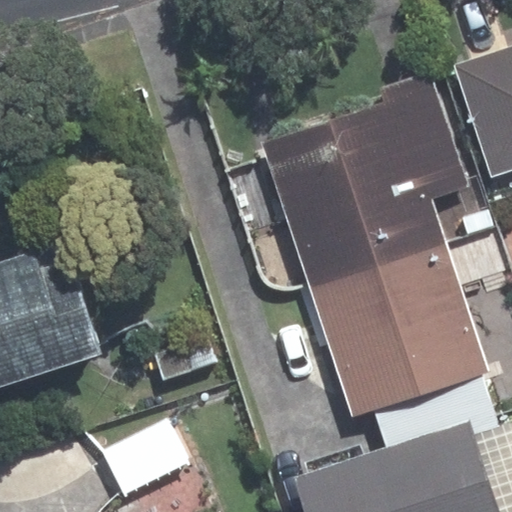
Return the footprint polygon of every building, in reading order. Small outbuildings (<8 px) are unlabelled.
[(511,28),(511,29),(511,46),(447,68),(483,178),(511,168),(511,28)] [(373,106),(252,146),(301,290),(434,245),(421,205),(463,191),(425,75),(369,93),(373,106)] [(434,245),(301,290),(343,418),(368,410),(471,376),(477,373),(434,245)] [(15,258),(0,263),(0,384),(81,359),(52,266),(20,276),(15,258)] [(202,340),(149,357),(156,379),(209,364),(202,340)] [(380,448),(276,483),(285,511),(511,511),(511,445),(505,424),(488,428),(471,376),(368,410),(380,448)] [(160,421),(97,452),(117,491),(179,461),(160,421)]
